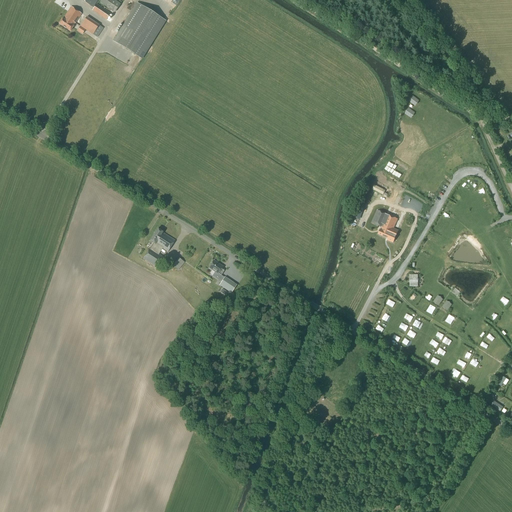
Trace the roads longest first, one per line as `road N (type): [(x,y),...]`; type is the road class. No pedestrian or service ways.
road 1 (unclassified): [(511,431),(0,109)]
road 2 (track): [(292,0),(470,116)]
